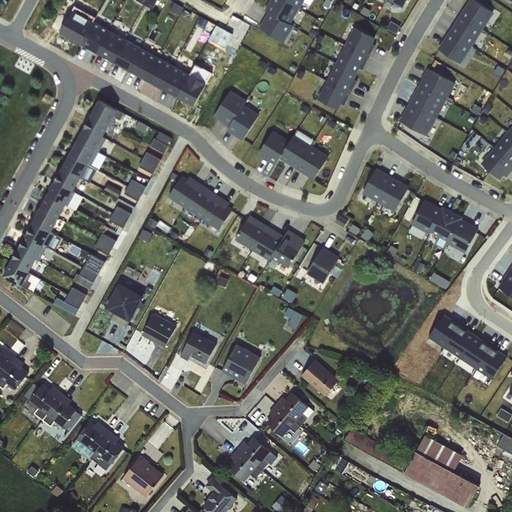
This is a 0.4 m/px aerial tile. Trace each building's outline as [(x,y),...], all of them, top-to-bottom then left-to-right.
[(294,23),(306,0),(272,0),(268,8),(270,9),(260,27),(288,41),(297,24),(294,23)] [(482,0),(470,0),(440,47),(464,62),(498,10),(482,0)] [(93,19),(80,42),(97,51),(109,28),(93,19)] [(218,24),(212,39),(228,46),(235,31),(218,24)] [(346,45),(369,56),(375,45),(372,43),(375,38),(354,27),(346,45)] [(109,28),(97,51),(113,60),(125,37),(109,28)] [(125,37),(113,60),(129,69),(142,46),(125,37)] [(369,56),(346,45),(336,63),(357,73),(360,68),(363,69),(369,56)] [(142,46),(129,69),(145,78),(158,55),(142,46)] [(158,55),(145,78),(161,87),(174,64),(158,55)] [(357,73),(336,63),(327,80),(351,93),(357,81),(354,79),(357,73)] [(174,64),(161,87),(177,96),(190,72),(174,64)] [(427,66),(404,123),(434,134),(457,78),(427,66)] [(351,93),(327,80),(318,98),(338,109),(341,104),(345,105),(351,93)] [(214,117),(249,139),(264,114),(247,104),(250,99),(232,88),(214,117)] [(90,117),(108,128),(114,117),(120,120),(124,113),(99,100),(90,117)] [(84,128),(103,136),(108,128),(90,117),(84,128)] [(77,140),(99,152),(107,138),(103,136),(84,128),(77,140)] [(293,140),(274,129),(260,153),(280,165),(284,158),(320,179),(335,153),(317,143),(318,141),(299,130),(293,140)] [(511,136),(509,133),(496,148),(511,162),(511,136)] [(160,134),(152,147),(166,156),(174,142),(160,134)] [(70,154),(88,164),(98,169),(106,156),(99,152),(77,140),(70,154)] [(151,148),(148,153),(156,158),(159,153),(151,148)] [(506,176),(511,168),(511,162),(496,148),(483,164),(499,178),(503,173),(506,176)] [(63,168),(80,177),(88,164),(70,154),(63,168)] [(141,169),(154,176),(162,163),(148,155),(141,169)] [(55,181),(73,191),(80,177),(63,168),(55,181)] [(380,203),(394,177),(378,168),(364,193),(380,203)] [(186,207),(202,184),(190,176),(188,179),(183,176),(170,197),(186,207)] [(394,177),(380,203),(395,211),(409,186),(394,177)] [(48,195),(66,204),(73,191),(55,181),(48,195)] [(125,197),(139,204),(147,190),(133,183),(125,197)] [(202,184),(186,207),(202,218),(218,194),(202,184)] [(109,186),(106,192),(120,201),(124,195),(109,186)] [(218,194),(202,218),(219,230),(233,209),(228,205),(230,202),(218,194)] [(41,208),(59,217),(66,204),(48,195),(41,208)] [(432,231),(441,208),(426,200),(414,225),(430,233),(432,231)] [(111,223),(125,231),(133,217),(130,215),(132,210),(121,204),(111,223)] [(441,208),(432,231),(449,240),(462,219),(463,216),(443,206),(441,208)] [(34,221),(51,231),(59,217),(41,208),(34,221)] [(252,249),(267,225),(251,215),(236,239),(252,249)] [(462,219),(449,240),(448,243),(465,252),(478,227),(462,219)] [(26,234),(46,247),(54,251),(62,238),(51,231),(34,221),(26,234)] [(272,256),(285,235),(267,225),(252,249),(270,260),(272,256)] [(285,235),(272,256),(289,267),(306,240),(289,229),(285,235)] [(46,247),(26,234),(18,248),(36,258),(39,260),(46,247)] [(96,250),(110,258),(118,244),(104,236),(96,250)] [(341,257),(323,247),(307,273),(325,284),(341,257)] [(10,260),(29,271),(36,258),(18,248),(10,260)] [(29,271),(10,260),(2,274),(33,292),(41,279),(29,271)] [(81,278),(94,285),(102,271),(89,264),(81,278)] [(124,275),(105,310),(115,315),(112,321),(128,330),(131,324),(134,325),(153,291),(124,275)] [(66,304),(80,312),(88,299),(74,291),(66,304)] [(292,305),(287,313),(294,317),(290,323),(298,328),(306,313),(292,305)] [(155,316),(143,338),(167,351),(179,329),(155,316)] [(195,335),(182,359),(190,363),(191,360),(206,368),(218,347),(195,335)] [(227,372),(251,383),(265,354),(240,343),(227,372)] [(0,378),(1,380),(0,381),(0,387),(6,392),(10,386),(18,392),(30,375),(23,370),(26,366),(5,351),(4,353),(0,350),(0,378)] [(317,362),(303,379),(332,404),(344,390),(338,386),(341,382),(317,362)] [(77,413),(70,408),(74,404),(55,389),(52,393),(44,387),(31,403),(40,411),(36,417),(53,430),(57,424),(64,429),(77,413)] [(293,395),(267,424),(284,439),(290,432),(295,437),(309,421),(304,416),(310,409),(293,395)] [(90,424),(77,440),(96,454),(92,460),(101,467),(105,461),(112,467),(125,450),(118,445),(121,441),(99,425),(96,428),(90,424)] [(340,428),(335,434),(341,439),(346,433),(340,428)] [(352,429),(347,440),(393,462),(398,451),(352,429)] [(428,433),(408,474),(472,506),(483,483),(458,470),(467,453),(428,433)] [(501,446),(511,450),(511,435),(506,433),(501,446)] [(256,440),(229,469),(245,484),(252,476),(257,480),(270,465),(266,461),(272,454),(256,440)] [(336,455),(328,466),(345,477),(352,465),(336,455)] [(142,458),(124,481),(148,500),(166,477),(142,458)] [(310,469),(316,475),(322,468),(316,462),(310,469)] [(34,468),(28,475),(36,482),(42,474),(34,468)] [(204,506),(209,511),(229,511),(239,501),(215,479),(207,487),(215,495),(204,506)] [(59,487),(53,494),(59,500),(66,492),(59,487)]
